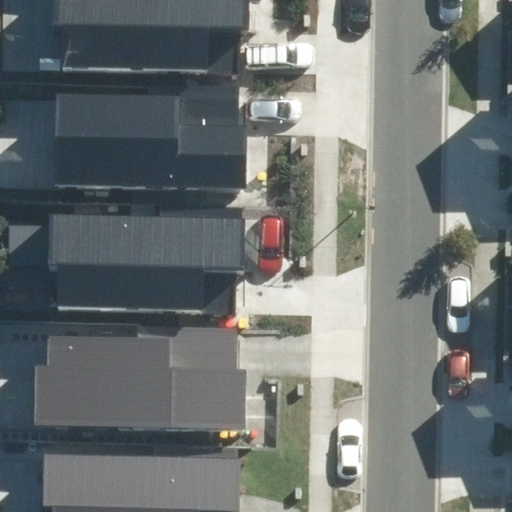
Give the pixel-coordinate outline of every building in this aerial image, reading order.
[(69,0),(67,62),(209,67),(210,34),(256,36),(257,0),(69,0)] [(54,91),(54,179),(246,180),(246,130),(182,130),(182,91),(54,91)] [(62,219),(59,304),(201,309),(202,277),(247,279),(250,212),(165,209),(164,223),(62,219)] [(49,335),(48,425),(243,426),(244,324),(135,323),(135,336),(49,335)] [(58,454),(55,511),(243,511),(246,448),(161,445),(160,458),(58,454)]
